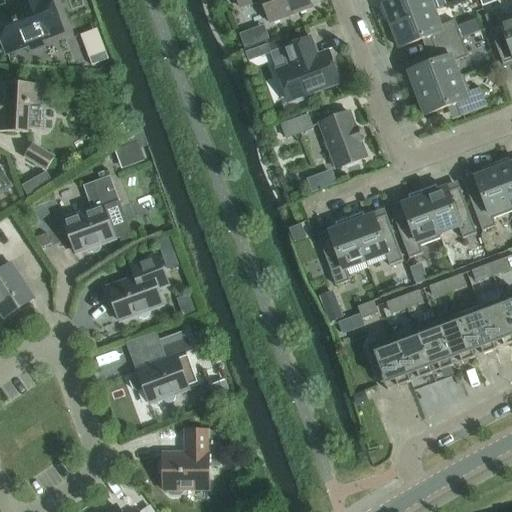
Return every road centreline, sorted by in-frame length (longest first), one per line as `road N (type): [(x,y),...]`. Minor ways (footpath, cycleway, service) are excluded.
road 1 (residential): [(24,511),(88,477),(92,431),(58,354),(40,349),(0,373)]
road 2 (residential): [(339,0),(401,157)]
road 3 (residential): [(422,492),(408,467),(414,441),(511,394)]
